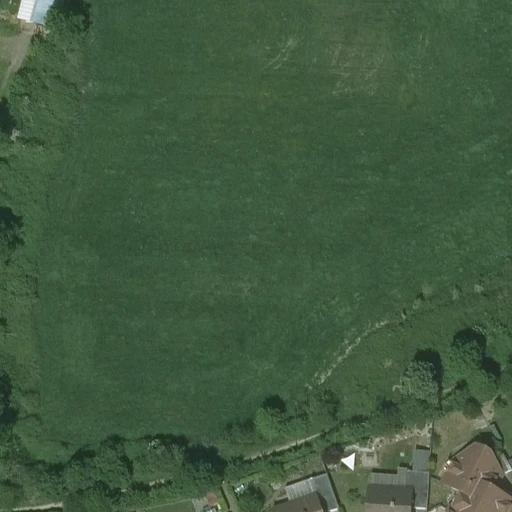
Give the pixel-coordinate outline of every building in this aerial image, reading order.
[(21,0),(16,20),(57,31),(65,0),(21,0)] [(463,497),(455,511),(511,511),(511,505),(493,495),(501,480),(490,458),(476,451),(460,461),(456,468),(453,466),(446,479),(448,480),(449,484),(447,489),(463,497)] [(426,511),(429,476),(405,475),(404,495),(411,495),(410,511),(421,511),(426,511)] [(326,477),(308,484),(314,501),(315,500),(318,511),(336,511),(338,511),(326,477)] [(404,495),(369,492),(367,511),(409,511),(410,511),(411,495),(404,495)] [(314,501),(280,511),(318,511),(315,500),(314,501)]
